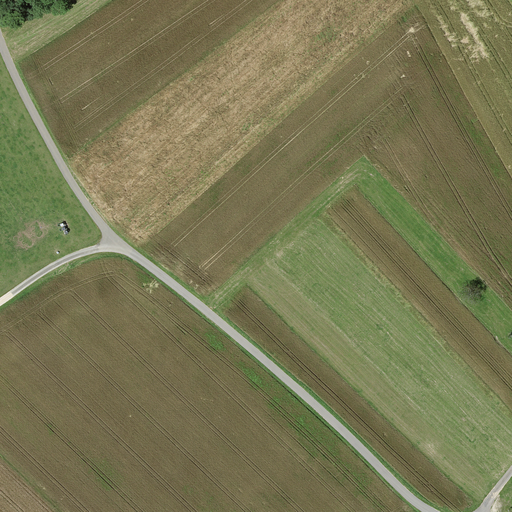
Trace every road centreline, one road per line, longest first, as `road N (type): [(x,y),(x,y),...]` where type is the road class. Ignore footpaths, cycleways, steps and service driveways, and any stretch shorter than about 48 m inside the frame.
road 1 (unclassified): [(433,511),(204,307),(115,241),(77,194),(0,35)]
road 2 (track): [(115,241),(68,256),(0,298)]
